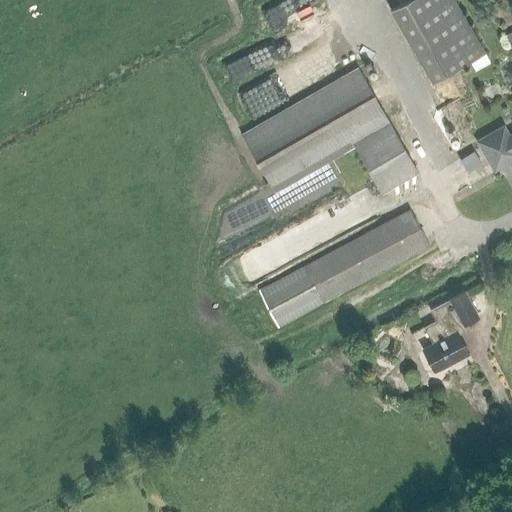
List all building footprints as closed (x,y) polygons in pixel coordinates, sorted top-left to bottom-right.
[(485,53),(453,0),(408,0),(391,10),(433,83),(485,53)] [(353,145),(381,194),(418,173),(358,68),(241,135),(273,190),(353,145)] [(511,136),(509,138),(504,129),(479,143),(495,170),(511,160),(511,136)] [(259,291),(278,326),(429,245),(410,210),(259,291)] [(465,291),(450,299),(450,300),(430,310),(436,321),(425,327),(433,343),(423,349),(435,372),(468,354),(457,332),(465,327),(464,325),(479,318),(465,291)]
